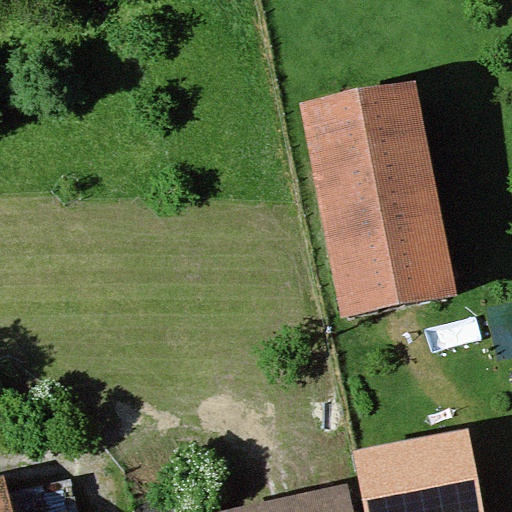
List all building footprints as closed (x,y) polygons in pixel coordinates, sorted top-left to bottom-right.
[(410,98),(305,119),(344,319),(450,298),(410,98)] [(479,511),(467,448),(346,472),(354,511),(479,511)] [(80,511),(72,471),(5,485),(10,511),(80,511)] [(10,511),(5,485),(0,486),(0,511),(10,511)] [(338,511),(336,498),(266,511),(338,511)]
